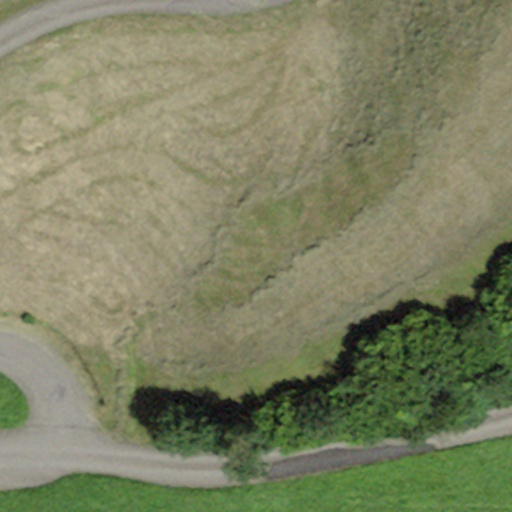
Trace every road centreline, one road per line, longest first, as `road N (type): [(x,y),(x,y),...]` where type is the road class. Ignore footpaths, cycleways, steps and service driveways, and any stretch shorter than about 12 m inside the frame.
road 1 (unclassified): [(0,460),(99,455),(208,467),(283,461),(511,414)]
road 2 (track): [(0,43),(95,6),(145,0)]
road 3 (track): [(68,456),(44,384),(0,350)]
